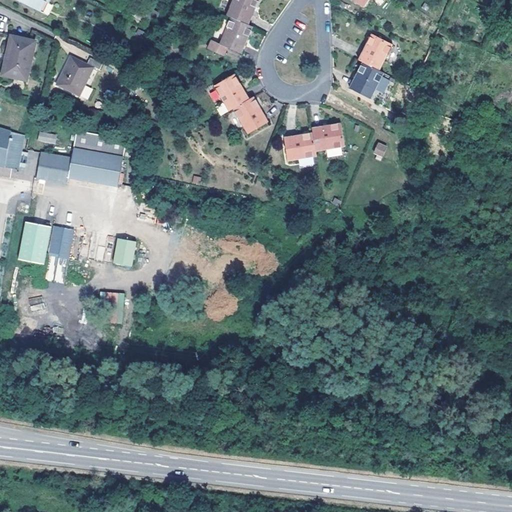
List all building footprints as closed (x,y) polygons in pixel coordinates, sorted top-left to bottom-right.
[(16,0),(37,10),(42,0),(43,0),(46,1),(46,0),(16,0)] [(232,17),(249,25),(259,0),(233,0),(227,15),(232,17)] [(242,53),(254,26),(249,25),(232,17),(221,44),(242,53)] [(372,33),(359,59),(363,61),(380,70),(394,44),(372,33)] [(7,51),(2,75),(22,80),(31,40),(8,34),(4,50),(7,51)] [(94,67),(100,70),(103,63),(91,57),(87,63),(72,56),(58,84),(80,95),(94,67)] [(371,99),(385,73),(380,70),(363,61),(350,87),(371,99)] [(214,85),(229,111),(234,108),(250,99),(236,73),(214,85)] [(269,122),(255,96),(250,99),(234,108),(248,133),(269,122)] [(341,123),(312,127),(313,132),(316,151),(345,147),(341,123)] [(0,164),(15,167),(22,132),(0,126),(0,164)] [(55,144),(57,135),(39,131),(37,141),(55,144)] [(316,151),(313,132),(285,136),(289,161),(317,156),(316,151)] [(77,133),(74,148),(124,157),(126,142),(77,133)] [(387,148),(378,144),(374,152),(383,156),(387,148)] [(69,178),(119,187),(124,157),(74,148),(73,158),(42,153),(38,178),(68,184),(69,178)] [(52,226),(27,221),(20,259),(45,264),(52,226)] [(75,229),(56,226),(46,280),(65,283),(75,229)] [(136,243),(117,240),(113,265),(132,268),(136,243)] [(123,323),(123,292),(105,292),(104,323),(123,323)]
